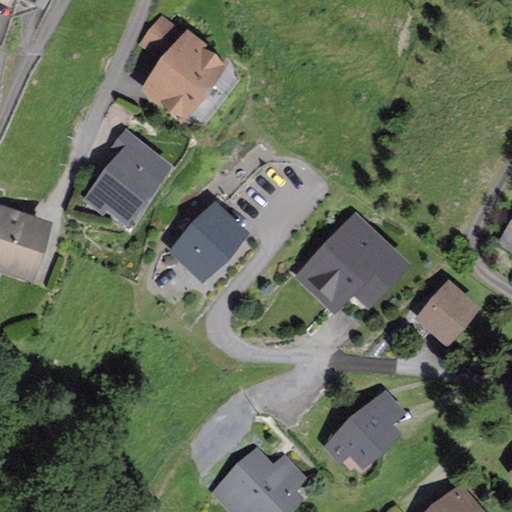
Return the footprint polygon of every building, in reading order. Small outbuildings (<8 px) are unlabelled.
[(228,60),(183,26),(141,83),(186,116),(228,60)] [(156,150),(124,128),(111,146),(119,152),(89,195),(132,225),(168,173),(149,160),(156,150)] [(248,231),(212,199),(170,247),(207,278),(248,231)] [(54,220),(0,204),(0,268),(37,279),(54,220)] [(412,264),(357,211),(297,272),(338,312),(358,292),(372,305),(412,264)] [(511,219),(498,241),(511,249),(511,219)] [(480,307),(446,281),(414,321),(448,347),(480,307)] [(402,436),(372,402),(335,435),(365,469),(402,436)] [(272,463),(257,448),(211,492),(230,511),(289,511),(305,497),(296,487),(307,477),(283,453),(272,463)] [(485,511),(462,485),(430,511),(485,511)]
